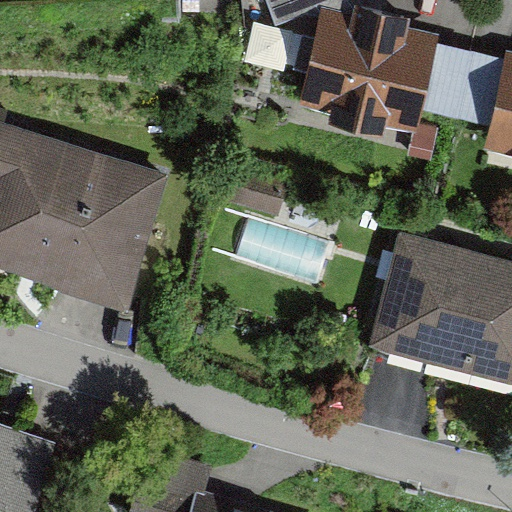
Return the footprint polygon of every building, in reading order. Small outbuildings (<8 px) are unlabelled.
[(440,35),(322,10),(304,93),(422,119),(425,104),(439,44),(440,35)] [(510,59),(439,44),(425,104),(496,122),(510,59)] [(511,49),(510,59),(496,122),(491,146),(511,150),(511,49)] [(172,171),(0,114),(0,249),(132,293),(172,171)] [(254,216),(241,263),(323,286),(337,239),(254,216)] [(511,259),(408,228),(375,333),(511,374),(511,259)] [(34,511),(56,448),(0,429),(0,511),(34,511)] [(188,511),(197,484),(207,487),(214,464),(150,444),(129,511),(188,511)] [(289,511),(207,487),(197,484),(188,511),(289,511)]
